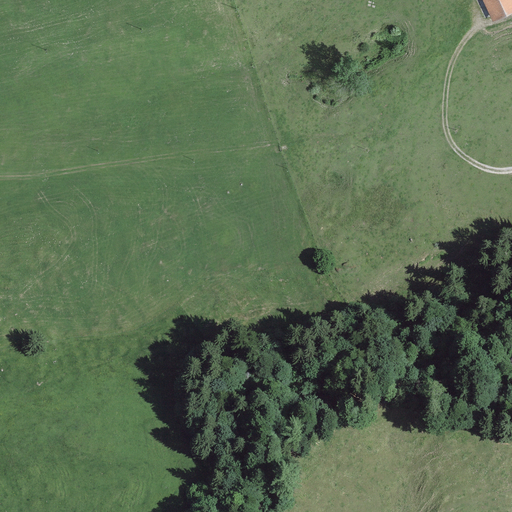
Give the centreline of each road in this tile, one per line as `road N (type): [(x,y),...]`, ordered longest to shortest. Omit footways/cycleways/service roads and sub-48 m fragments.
road 1 (track): [(0,176),(272,147)]
road 2 (track): [(477,30),(452,70),(446,124),(472,161),(511,171)]
